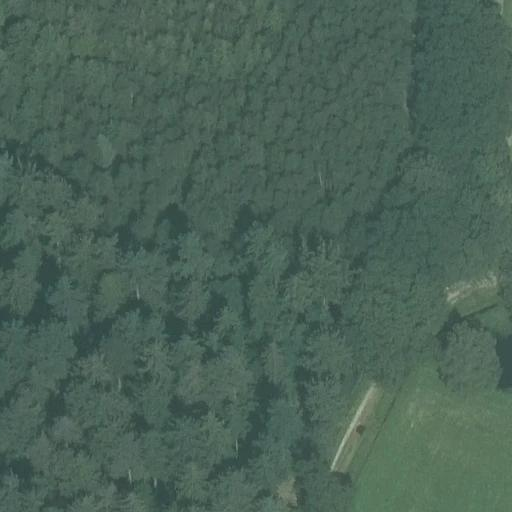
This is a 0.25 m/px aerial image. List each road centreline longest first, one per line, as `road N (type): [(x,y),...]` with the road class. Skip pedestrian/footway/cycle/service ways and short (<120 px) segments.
road 1 (track): [(511,281),(409,343),(335,511)]
road 2 (unclassified): [(511,226),(491,115),(495,0)]
